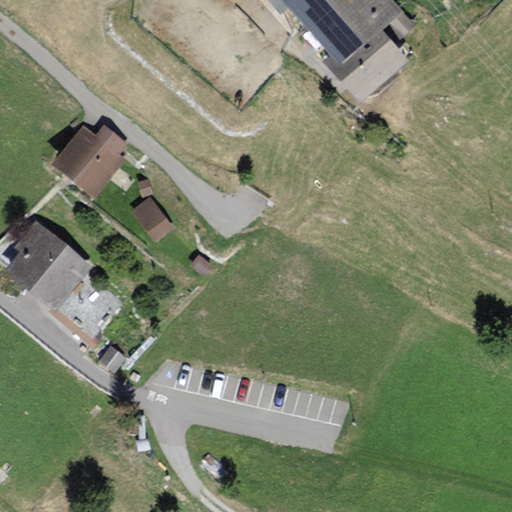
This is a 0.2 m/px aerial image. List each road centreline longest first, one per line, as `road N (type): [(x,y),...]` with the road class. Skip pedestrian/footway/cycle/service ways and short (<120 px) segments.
road 1 (residential): [(0,299),(106,383),(335,447)]
road 2 (residential): [(0,26),(238,228)]
road 3 (track): [(165,405),(183,460),(226,511)]
